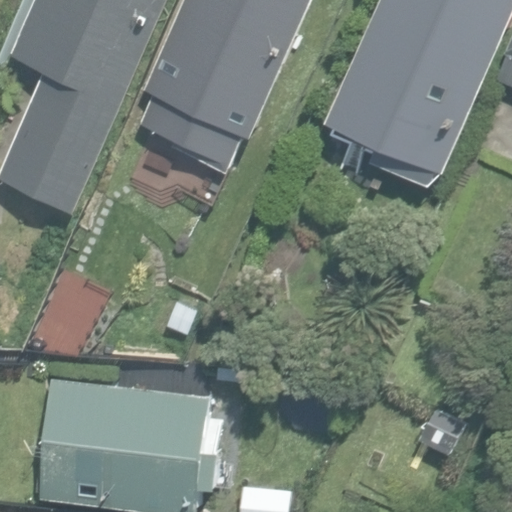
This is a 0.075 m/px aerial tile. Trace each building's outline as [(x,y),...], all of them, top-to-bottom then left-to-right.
[(4,173),(83,208),(175,0),(39,0),(17,52),(51,67),(4,173)] [(199,148),(237,165),(253,129),(261,132),(320,0),(186,0),(148,85),(162,91),(149,120),(201,144),(199,148)] [(379,158),(437,183),(444,166),(450,169),(511,23),(511,0),(385,0),(335,117),(387,139),(379,158)] [(276,279),(286,255),(261,245),(251,269),(276,279)] [(168,334),(187,343),(200,314),(181,306),(168,334)] [(49,487),(213,502),(222,391),(59,377),(54,431),(45,430),(42,464),(51,464),(49,487)] [(262,500),(261,511),(293,511),(294,501),(262,500)]
